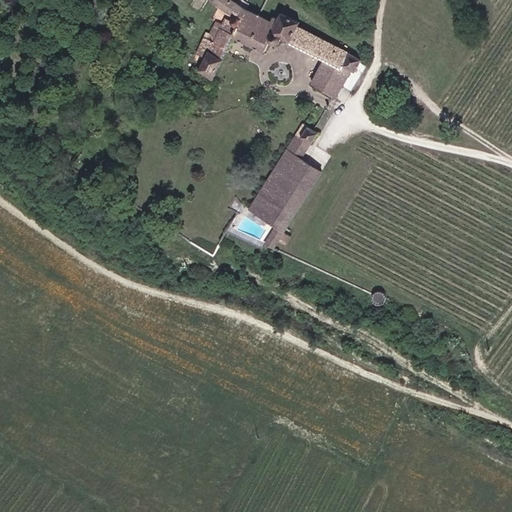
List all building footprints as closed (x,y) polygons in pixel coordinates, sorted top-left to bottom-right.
[(212,0),(232,12),(229,18),(225,15),(220,23),(214,21),(206,35),(213,41),(198,67),(211,73),(236,30),(271,50),(278,38),(282,38),(285,37),(289,34),(325,55),(311,82),(332,93),(348,67),(353,69),(361,57),(294,21),(296,18),(277,7),(273,13),(267,9),(263,15),(239,0),(212,0)] [(302,132),(306,134),(312,137),(317,128),(306,123),(302,132)] [(306,134),(302,132),(254,204),(279,220),(276,226),(285,231),(320,174),(298,161),(302,155),(295,152),(306,134)] [(295,152),(302,155),(312,137),(306,134),(295,152)] [(323,169),(302,155),(298,161),(320,174),(323,169)] [(285,231),(276,226),(269,238),(278,243),(285,231)] [(391,289),(390,286),(387,282),(383,280),(379,281),(376,282),(373,285),(372,287),(371,291),(374,295),(379,299),(383,300),(386,299),(389,296),(391,293),(391,289)]
